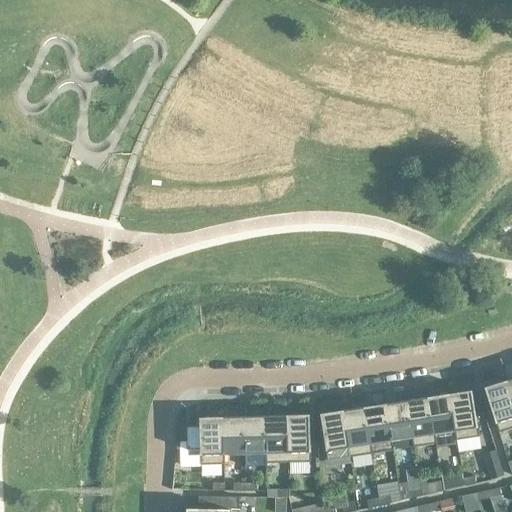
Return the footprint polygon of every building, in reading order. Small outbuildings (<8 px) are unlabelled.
[(511,400),(506,382),(485,388),(499,433),(511,428),(511,400)] [(479,438),(472,391),(450,395),(455,432),(454,432),(456,441),(479,438)] [(455,432),(450,395),(428,398),(434,435),(435,435),(454,432),(455,432)] [(434,435),(428,398),(407,401),(413,438),(412,438),(413,448),(436,444),(435,435),(434,435)] [(413,438),(407,401),(386,405),(391,442),(392,441),(412,438),(413,438)] [(391,442),(386,405),(364,408),(371,454),(394,451),(392,441),(391,442)] [(371,454),(364,408),(343,411),(349,448),(348,448),(349,458),(371,454)] [(349,448),(343,411),(321,415),(326,452),(348,448),(349,448)] [(288,463),(287,416),(265,417),(266,454),(266,464),(288,463)] [(311,463),(310,416),(287,416),(288,463),(311,463)] [(245,455),(244,417),(222,418),(223,455),(224,455),(245,455)] [(266,454),(265,417),(244,417),(245,455),(266,454)] [(200,419),(186,419),(186,442),(200,442),(200,446),(201,458),(201,466),(225,465),(224,455),(223,455),(222,418),(200,419)] [(484,456),(491,481),(501,478),(503,477),(495,453),(484,456)] [(476,484),(475,476),(463,479),(465,487),(476,484)] [(465,487),(463,479),(451,482),(453,490),(465,487)] [(441,481),(420,485),(421,489),(422,497),(434,494),(443,492),(441,481)] [(224,492),(225,483),(212,483),(212,491),(224,492)] [(246,492),(246,484),(234,484),(234,492),(246,492)] [(258,492),(258,484),(246,484),(246,492),(258,492)] [(422,497),(421,489),(409,492),(411,499),(422,497)] [(289,498),(289,490),(277,490),(277,498),(289,498)] [(489,502),(501,500),(499,492),(487,494),(489,502)] [(477,505),(489,502),(487,494),(476,497),(477,505)] [(392,504),(390,496),(378,498),(380,506),(392,504)] [(239,511),(239,498),(199,497),(199,510),(187,509),(186,511),(239,511)] [(380,506),(378,498),(367,501),(368,509),(380,506)] [(453,499),(439,502),(441,510),(455,507),(453,499)] [(429,511),(432,511),(441,510),(439,502),(427,505),(429,511)]
